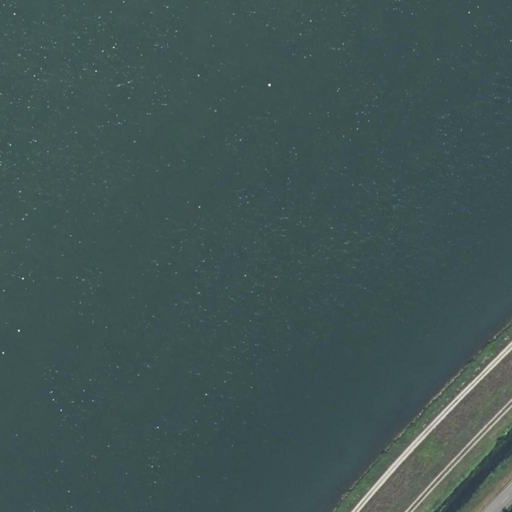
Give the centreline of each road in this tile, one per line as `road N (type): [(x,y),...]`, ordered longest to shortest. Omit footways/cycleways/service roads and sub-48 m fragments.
road 1 (track): [(511,350),(356,511)]
road 2 (track): [(511,401),(415,511)]
